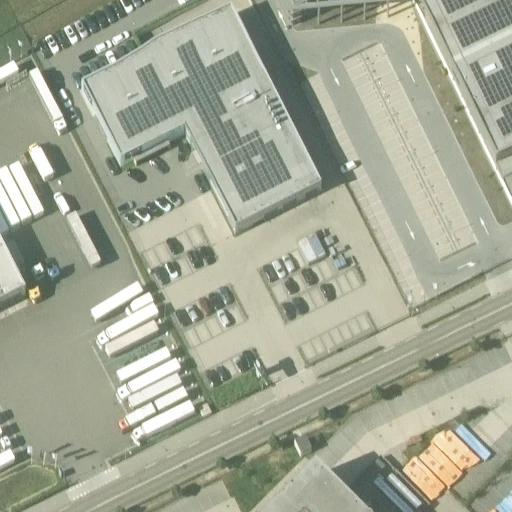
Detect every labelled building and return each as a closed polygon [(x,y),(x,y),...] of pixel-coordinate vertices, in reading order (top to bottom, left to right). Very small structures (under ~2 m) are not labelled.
[(511,0),(281,0),(302,40),(381,0),(412,0),(506,183),(511,179),(511,0)] [(185,136),(236,236),(321,193),(231,16),(82,92),(121,169),(185,136)] [(54,197),(39,165),(29,169),(22,153),(0,163),(0,179),(3,185),(18,178),(24,190),(19,192),(25,204),(41,196),(44,202),(54,197)] [(0,310),(26,298),(0,247),(0,310)] [(382,292),(367,297),(373,318),(389,313),(382,292)] [(349,306),(358,327),(368,322),(358,302),(349,306)] [(332,340),(353,330),(343,309),(322,319),(332,340)] [(305,441),(294,446),(300,459),(311,453),(305,441)] [(350,511),(315,476),(278,511),(350,511)]
